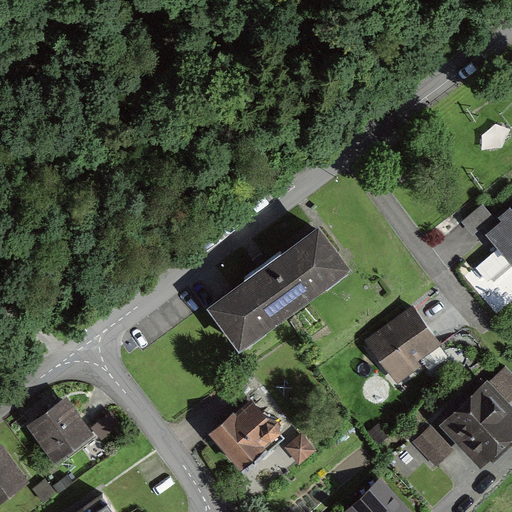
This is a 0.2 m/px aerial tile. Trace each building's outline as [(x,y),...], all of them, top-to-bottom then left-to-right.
[(511,207),(486,232),(511,260),(511,207)] [(353,269),(318,221),(204,304),(239,352),(353,269)] [(432,344),(404,309),(361,344),(396,388),(419,369),(412,360),(432,344)] [(472,390),(415,439),(438,467),(452,455),(464,469),(511,427),(511,409),(501,396),(487,408),(472,390)] [(61,397),(23,425),(51,463),(88,435),(61,397)] [(273,443),(243,403),(200,434),(230,475),(273,443)] [(306,429),(288,443),(301,461),(320,447),(306,429)] [(0,449),(0,493),(20,480),(0,449)] [(414,511),(382,475),(338,511),(414,511)] [(109,511),(102,502),(86,511),(109,511)]
